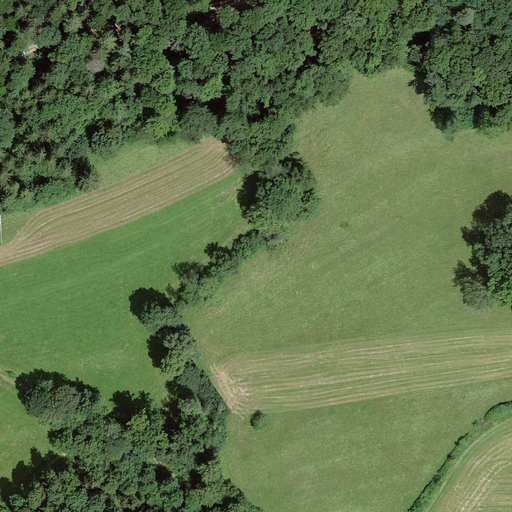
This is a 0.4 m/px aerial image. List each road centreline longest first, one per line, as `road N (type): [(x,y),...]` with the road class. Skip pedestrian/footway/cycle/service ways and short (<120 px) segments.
road 1 (track): [(220,511),(99,424),(0,377)]
road 2 (track): [(238,0),(0,62)]
road 3 (track): [(511,416),(485,431),(426,511)]
road 4 (track): [(99,424),(0,500)]
